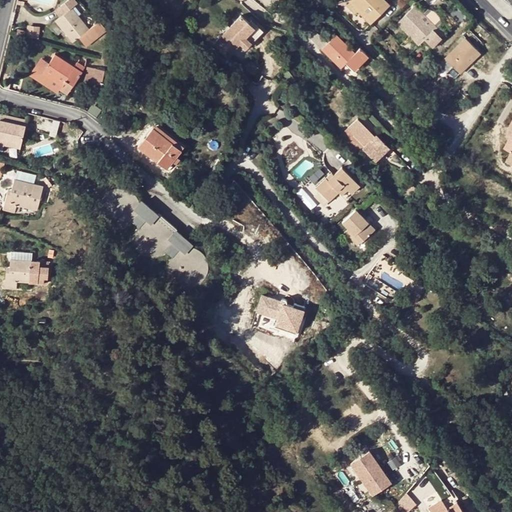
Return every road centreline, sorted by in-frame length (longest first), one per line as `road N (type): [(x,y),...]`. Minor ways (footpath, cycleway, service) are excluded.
road 1 (residential): [(511,52),(435,168),(285,22)]
road 2 (residential): [(236,159),(214,211),(193,218),(96,131),(68,115),(0,98)]
road 3 (residential): [(236,159),(355,284)]
